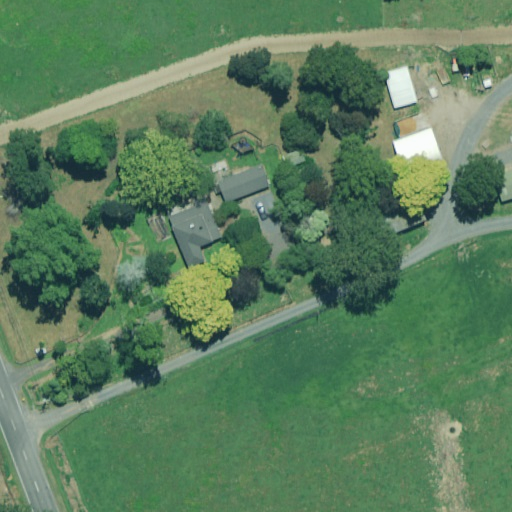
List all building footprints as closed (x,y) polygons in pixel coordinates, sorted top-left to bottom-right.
[(412,46),(412,57),(425,57),(425,47),(412,46)] [(420,101),(410,66),(386,73),(397,108),(420,101)] [(495,75),(483,79),(486,90),(498,87),(495,75)] [(426,128),(420,114),(396,124),(402,138),(426,128)] [(308,160),(302,148),(284,157),(290,168),(308,160)] [(271,186),(263,166),(221,182),(228,202),(271,186)] [(511,198),(511,171),(496,177),(503,201),(511,198)] [(224,238),(210,201),(171,215),(190,266),(208,260),(203,245),(224,238)]
